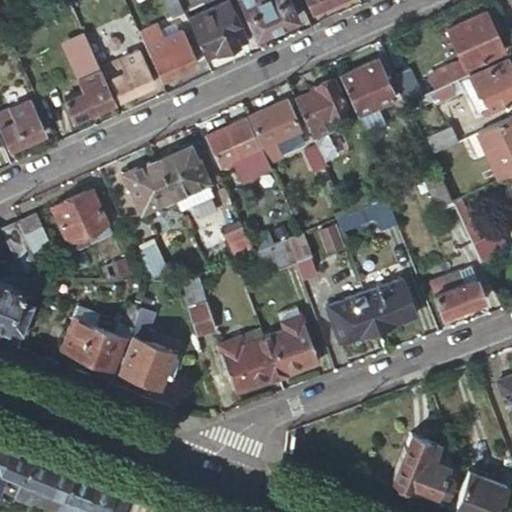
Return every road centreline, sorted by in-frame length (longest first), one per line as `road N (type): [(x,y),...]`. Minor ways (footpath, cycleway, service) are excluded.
road 1 (residential): [(0,187),(415,0)]
road 2 (residential): [(511,322),(313,395),(233,437),(207,475)]
road 3 (secondary): [(207,475),(0,393)]
